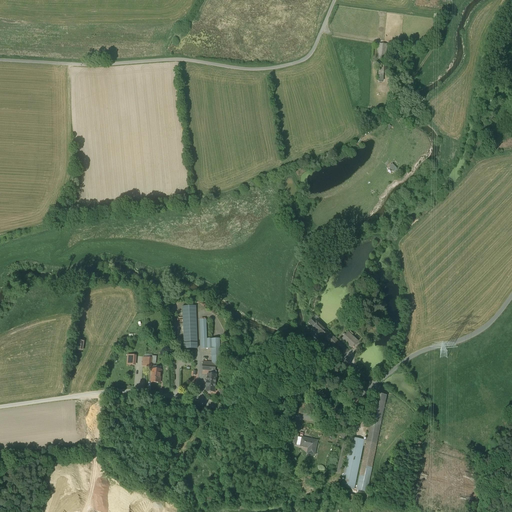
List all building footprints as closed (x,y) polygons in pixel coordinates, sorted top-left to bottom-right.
[(387,44),(379,44),(378,57),(386,58),(387,44)] [(197,349),(196,307),(183,307),(185,349),(197,349)] [(339,342),(328,332),(314,318),(309,323),(317,330),(314,333),(321,340),(324,337),(344,356),(349,351),(339,342)] [(358,341),(348,332),(342,339),(352,348),(358,341)] [(221,366),(220,340),(207,340),(207,349),(212,349),(213,364),(215,364),(214,367),(215,367),(221,366)] [(152,359),(148,358),(147,362),(143,362),(143,366),(152,367),(152,362),(152,359)] [(213,364),(203,363),(203,370),(215,371),(215,367),(214,367),(215,364),(213,364)] [(161,371),(153,370),(152,382),(160,383),(161,371)] [(216,376),(208,375),(207,382),(207,383),(207,387),(207,392),(208,393),(210,393),(211,392),(215,393),(216,376)] [(367,441),(357,490),(367,492),(387,396),(377,394),(367,441)] [(312,440),(303,439),(303,438),(302,438),(302,439),(298,438),(296,445),(301,446),(301,447),(310,449),(309,454),(315,455),(317,441),(312,440)] [(352,438),(342,487),(357,490),(367,441),(352,438)] [(358,498),(350,494),(348,500),(355,504),(358,498)]
